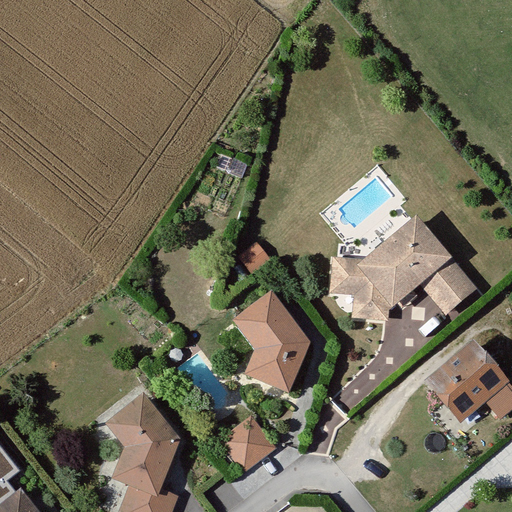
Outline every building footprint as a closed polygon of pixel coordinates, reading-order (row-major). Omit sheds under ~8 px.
[(364,276),(335,274),(333,300),(357,303),(355,325),(382,327),(382,321),(419,291),(430,304),(444,321),(469,300),(413,234),(364,276)] [(258,247),(243,258),(254,272),(269,261),(258,247)] [(250,384),(286,399),(305,355),(293,339),(297,336),(288,323),(283,327),(270,309),(238,333),(259,361),(250,384)] [(511,404),(511,390),(475,346),(432,382),(458,412),(483,392),(501,414),(511,404)] [(134,511),(168,511),(171,505),(153,498),(160,482),(167,465),(173,449),(142,409),(111,432),(128,455),(116,484),(133,491),(141,494),(134,511)] [(250,424),(225,443),(244,468),(270,449),(250,424)] [(0,506),(17,493),(7,481),(21,469),(0,443),(0,506)] [(167,465),(160,482),(165,484),(172,467),(167,465)] [(124,511),(134,511),(141,494),(133,491),(124,511)] [(31,511),(25,504),(20,497),(0,511),(31,511)] [(38,511),(30,501),(25,504),(31,511),(38,511)]
